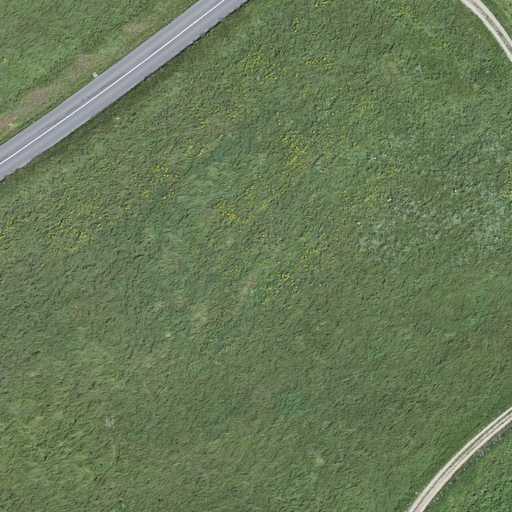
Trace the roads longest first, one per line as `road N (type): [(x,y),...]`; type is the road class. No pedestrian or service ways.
road 1 (secondary): [(0,163),(225,0)]
road 2 (track): [(417,511),(511,414)]
